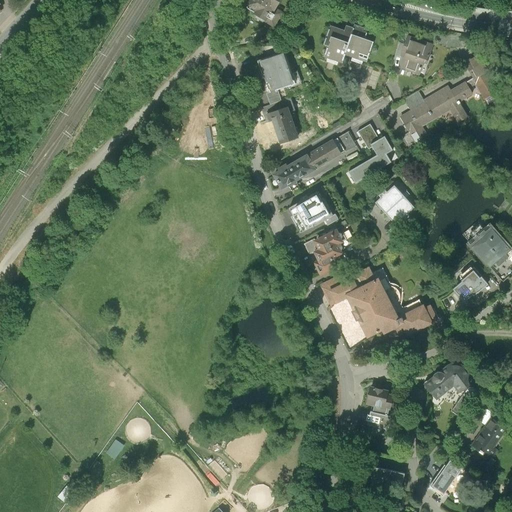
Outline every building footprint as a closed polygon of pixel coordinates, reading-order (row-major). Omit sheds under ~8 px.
[(251,0),(250,4),(260,10),(257,16),(276,27),(284,14),(277,9),(282,0),(251,0)] [(356,25),(354,29),(348,27),(346,31),(332,26),(325,45),(329,46),(325,58),(342,64),(345,54),(366,62),(373,42),(364,39),(368,30),(356,25)] [(432,45),(408,37),(401,55),(409,58),(406,66),(415,69),(418,61),(425,63),(432,45)] [(283,53),(260,61),(270,92),(286,86),(286,89),(301,83),(297,71),(291,73),(283,53)] [(481,54),(465,63),(473,78),(487,71),(482,62),(485,61),(481,54)] [(487,73),(473,81),(487,105),(501,97),(487,73)] [(401,117),(418,147),(429,140),(422,127),(451,110),(458,122),(467,117),(458,103),(473,94),(465,82),(451,91),(448,86),(424,101),(422,97),(418,91),(404,100),(408,105),(411,111),(401,117)] [(270,104),(281,101),(277,90),(266,93),(270,104)] [(290,98),(281,101),(270,104),(261,108),(265,121),(269,120),(267,114),(288,107),(290,112),(295,110),(290,98)] [(288,107),(267,114),(269,120),(272,119),(280,142),(298,136),(290,112),(288,107)] [(370,124),(358,131),(368,150),(372,147),(371,144),(379,139),(370,124)] [(349,132),(335,140),(344,154),(357,146),(349,132)] [(379,139),(371,144),(372,147),(377,155),(348,172),(349,172),(352,171),(358,181),(355,183),(391,162),(386,154),(393,150),(385,136),(379,139)] [(335,140),(310,155),(318,169),(344,154),(335,140)] [(281,172),(275,175),(283,190),(290,186),(292,188),(300,183),(298,181),(318,169),(310,155),(289,167),(288,164),(280,169),(281,172)] [(403,194),(394,185),(387,192),(385,189),(378,195),(381,198),(375,203),(385,213),(404,196),(403,194)] [(288,209),(302,233),(333,216),(319,191),(288,209)] [(406,198),(404,196),(385,213),(395,225),(398,222),(401,219),(403,222),(410,216),(407,214),(414,207),(406,198)] [(407,232),(398,222),(395,225),(386,233),(395,243),(407,232)] [(511,251),(488,224),(467,242),(490,267),(505,254),(511,262),(511,251)] [(336,230),(318,239),(319,241),(318,245),(317,245),(319,248),(322,249),(323,250),(315,254),(319,262),(322,260),(323,261),(315,265),(319,273),(323,271),(324,273),(349,260),(345,252),(347,251),(346,249),(352,246),(348,238),(344,240),(341,234),(338,232),(336,230)] [(488,284),(474,267),(460,279),(462,281),(453,289),(464,302),(473,295),(474,296),(477,293),(478,293),(488,284)] [(357,277),(363,289),(348,296),(368,335),(383,328),(385,332),(395,327),(397,332),(398,332),(399,333),(400,333),(401,333),(406,331),(408,334),(431,323),(430,322),(436,319),(430,306),(424,309),(419,300),(402,308),(383,268),(371,274),(368,269),(356,275),(357,277)] [(331,304),(348,296),(363,289),(357,277),(347,282),(343,274),(321,284),(331,304)] [(462,419),(476,397),(477,393),(476,391),(475,389),(473,388),(471,388),(468,381),(468,373),(463,366),(457,364),(450,364),(425,383),(436,398),(453,384),(459,392),(462,394),(450,411),(462,419)] [(390,402),(385,401),(387,391),(370,387),(366,404),(374,405),(369,426),(387,430),(390,416),(387,416),(390,402)] [(492,418),(472,445),(489,457),(509,430),(492,418)] [(451,462),(447,468),(458,476),(462,470),(451,462)] [(405,474),(374,467),(371,482),(401,489),(405,474)] [(445,467),(432,484),(445,494),(458,476),(447,468),(445,467)] [(65,486),(56,497),(65,504),(66,505),(75,493),(73,492),(65,486)]
